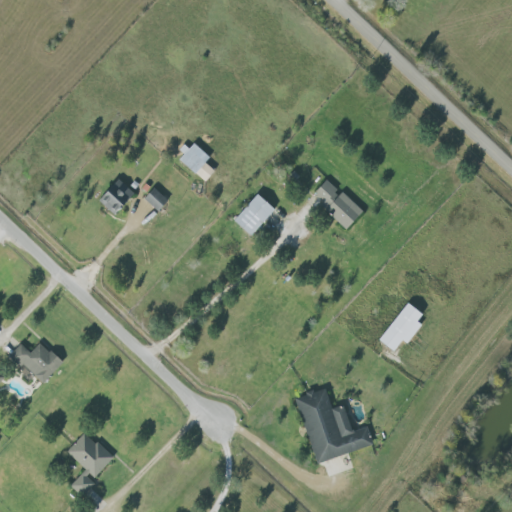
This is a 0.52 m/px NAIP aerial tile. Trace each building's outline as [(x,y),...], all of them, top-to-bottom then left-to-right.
[(206,158),(188,142),(174,159),(201,183),(211,172),(201,164),(206,158)] [(94,200),(109,216),(131,195),(116,179),(94,200)] [(359,212),(338,193),(337,195),(322,181),(308,195),(343,229),(359,212)] [(154,212),(165,201),(150,188),(140,199),(154,212)] [(249,238),(270,208),(251,195),(230,224),(249,238)] [(413,322),(418,316),(404,304),(374,341),(388,353),(398,342),(403,345),(418,326),(413,322)] [(22,344),(9,358),(20,368),(24,364),(44,384),(65,362),(43,342),(32,353),(22,344)] [(341,406),(328,410),(322,390),(298,397),(317,462),(370,447),(364,427),(348,432),(341,406)] [(68,452),(86,470),(72,485),(84,497),(96,484),(93,480),(114,458),(87,432),(68,452)]
